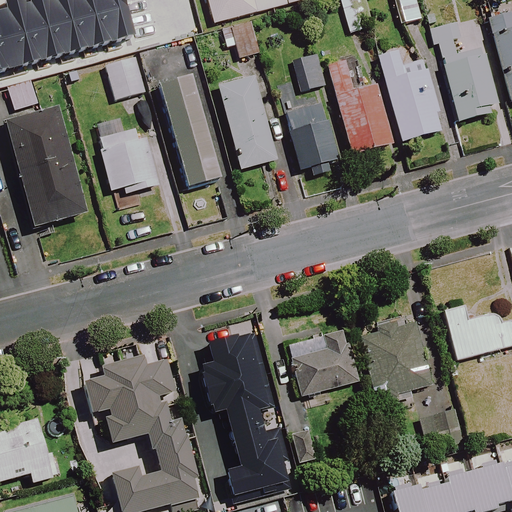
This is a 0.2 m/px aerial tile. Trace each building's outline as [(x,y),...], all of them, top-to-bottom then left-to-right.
[(148,0),(129,5),(127,0),(86,0),(99,50),(173,31),(165,0),(148,0)] [(318,0),(204,0),(212,28),(318,0)] [(368,32),(357,0),(349,0),(338,4),(348,38),(368,32)] [(393,0),(400,29),(420,24),(414,0),(393,0)] [(511,12),(486,20),(508,108),(511,107),(511,12)] [(91,55),(82,16),(46,25),(56,64),(91,55)] [(480,54),(464,58),(456,24),(426,32),(431,52),(436,50),(440,64),(455,127),(495,117),(480,54)] [(259,57),(249,25),(220,34),(225,52),(234,50),(238,63),(259,57)] [(399,70),(395,56),(376,61),(399,147),(440,135),(421,64),(399,70)] [(324,90),(317,58),(291,63),(298,96),(324,90)] [(143,97),(134,61),(104,69),(113,105),(143,97)] [(352,95),(344,65),(326,70),(349,160),(390,150),(375,90),(352,95)] [(275,164),(253,81),(217,91),(239,174),(275,164)] [(222,184),(195,82),(157,92),(184,194),(222,184)] [(36,109),(30,85),(6,91),(12,115),(36,109)] [(336,165),(322,106),(283,115),(298,174),(336,165)] [(84,220),(57,116),(4,130),(31,233),(84,220)] [(155,190),(141,132),(95,143),(108,197),(134,190),(135,195),(155,190)] [(466,323),(463,310),(440,315),(453,365),(511,350),(511,324),(494,329),(491,316),(466,323)] [(429,390),(413,324),(356,339),(374,408),(397,402),(396,398),(429,390)] [(354,388),(340,334),(318,340),(322,356),(289,365),(299,402),(354,388)] [(253,339),(229,344),(203,351),(207,369),(195,372),(207,421),(223,418),(229,444),(236,472),(221,476),(228,505),(288,490),(273,427),(260,431),(256,415),(270,412),(253,339)] [(157,398),(172,394),(165,365),(145,370),(143,362),(102,372),(104,382),(84,387),(92,419),(102,416),(110,448),(145,440),(149,457),(152,456),(157,477),(139,482),(136,471),(106,479),(114,511),(163,511),(198,504),(178,425),(165,429),(157,398)] [(495,435),(484,394),(461,401),(473,442),(495,435)] [(436,405),(415,411),(428,463),(450,458),(436,405)] [(51,483),(36,425),(0,433),(0,485),(28,479),(30,488),(51,483)] [(511,490),(511,463),(508,447),(471,457),(485,511),(497,511),(510,508),(506,492),(511,490)] [(471,511),(464,476),(435,482),(433,474),(407,480),(414,511),(471,511)] [(74,511),(72,500),(27,511),(74,511)]
